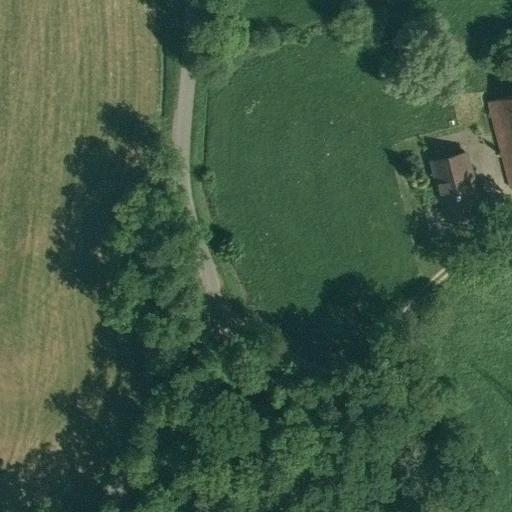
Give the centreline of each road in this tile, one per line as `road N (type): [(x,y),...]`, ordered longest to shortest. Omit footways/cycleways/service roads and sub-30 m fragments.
road 1 (unclassified): [(100,511),(213,313),(180,174),(190,0)]
road 2 (unknown): [(212,289),(295,339),(332,339),(437,261),(511,228)]
